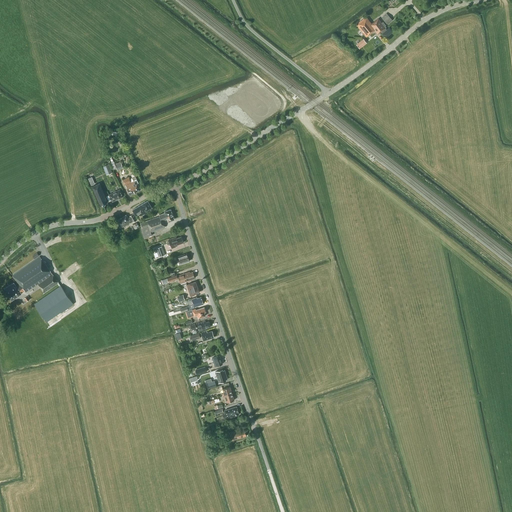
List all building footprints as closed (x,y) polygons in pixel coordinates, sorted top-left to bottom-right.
[(387,9),(400,2),(398,0),(386,0),(383,2),(387,9)] [(388,25),(393,20),(387,13),(381,17),(388,25)] [(366,17),(356,24),(366,37),(375,30),(378,34),(382,31),(382,32),(381,32),(386,38),(388,37),(388,35),(393,31),(389,27),(386,29),(385,28),(386,27),(385,26),(386,25),(383,22),(382,22),(378,18),(372,24),(366,17)] [(363,39),(356,44),(360,49),(367,43),(363,39)] [(109,164),(103,166),(106,175),(112,173),(109,164)] [(129,177),(123,180),(130,194),(140,189),(138,184),(139,183),(135,176),(130,179),(129,177)] [(100,205),(108,202),(100,183),(92,186),(100,205)] [(120,189),(109,195),(112,201),(123,196),(120,189)] [(148,212),(147,210),(152,207),(147,200),(142,204),(132,210),(136,215),(141,212),(143,215),(148,212)] [(140,223),(142,228),(141,228),(144,238),(152,235),(151,232),(166,227),(163,220),(167,219),(168,221),(174,219),(170,209),(164,211),(165,213),(159,215),(160,216),(140,223)] [(115,223),(116,226),(119,225),(121,228),(132,222),(137,219),(133,213),(129,216),(128,217),(126,215),(116,221),(117,222),(115,223)] [(181,237),(177,238),(176,237),(169,240),(169,241),(167,242),(168,244),(170,243),(172,248),(175,247),(175,245),(183,242),(181,237)] [(156,248),(159,257),(165,255),(162,246),(156,248)] [(180,264),(189,261),(187,254),(178,257),(180,264)] [(37,284),(44,293),(59,282),(40,256),(12,275),(19,284),(16,286),(14,282),(4,289),(11,299),(11,300),(22,293),(22,292),(25,290),(26,292),(27,291),(37,284)] [(189,272),(181,274),(178,275),(180,283),(190,280),(190,279),(195,278),(193,272),(190,273),(189,272)] [(187,284),(190,294),(190,296),(194,295),(194,294),(199,292),(198,287),(198,288),(195,281),(187,284)] [(60,285),(34,303),(47,321),(61,312),(61,313),(74,304),(60,285)] [(190,305),(193,303),(194,307),(203,304),(201,297),(197,298),(197,297),(189,300),(190,305)] [(204,312),(206,311),(204,307),(196,310),(195,309),(192,310),(192,309),(185,311),(187,318),(197,315),(198,318),(205,315),(204,312)] [(196,324),(199,331),(205,329),(205,328),(210,326),(209,321),(206,322),(205,321),(196,324)] [(212,331),(208,332),(207,332),(207,331),(201,333),(203,340),(214,337),(212,331)] [(199,333),(190,335),(192,341),(201,338),(199,333)] [(212,363),(214,362),(215,366),(222,364),(220,355),(212,358),(213,360),(211,360),(212,363)] [(205,366),(195,370),(197,375),(207,372),(205,366)] [(227,378),(225,370),(223,370),(222,369),(215,372),(216,376),(216,379),(217,378),(219,383),(226,380),(226,379),(227,378)] [(215,380),(206,383),(208,389),(216,386),(215,380)] [(222,393),(223,396),(232,393),(230,386),(222,388),(224,393),(222,393)] [(234,400),(232,393),(223,396),(223,399),(225,398),(227,402),(234,400)] [(233,416),(239,414),(236,406),(225,410),(227,418),(233,416)] [(231,440),(246,436),(244,429),(239,431),(239,429),(229,432),(231,440)]
